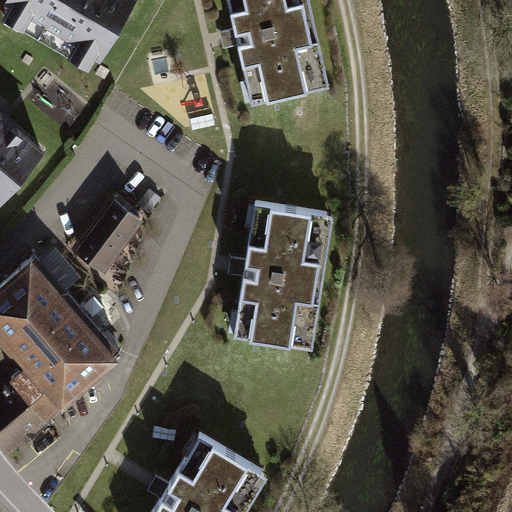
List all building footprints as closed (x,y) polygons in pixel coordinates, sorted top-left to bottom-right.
[(6,0),(5,4),(9,7),(2,18),(22,30),(24,28),(70,55),(68,58),(91,72),(98,60),(101,62),(137,0),(6,0)] [(307,0),(228,0),(238,35),(253,100),(328,82),(307,0)] [(0,193),(39,149),(0,115),(0,193)] [(115,187),(71,244),(91,259),(102,268),(147,211),(115,187)] [(244,265),(233,331),(308,344),(330,214),(255,201),(244,265)] [(125,348),(29,249),(0,277),(0,337),(29,370),(0,393),(0,438),(10,451),(26,437),(29,440),(54,419),(49,413),(54,409),(125,348)] [(240,511),(266,469),(199,429),(164,488),(149,511),(240,511)]
